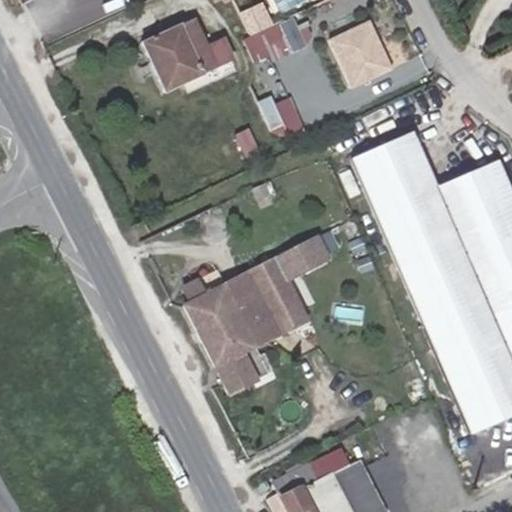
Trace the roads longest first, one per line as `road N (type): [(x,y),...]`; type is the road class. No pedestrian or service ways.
road 1 (unknown): [(463,79),(456,93),(104,262)]
road 2 (primary): [(52,158),(228,511)]
road 3 (unclassified): [(511,125),(468,88),(418,0)]
